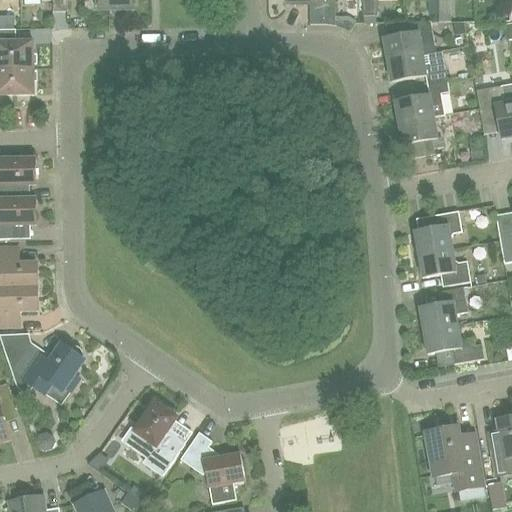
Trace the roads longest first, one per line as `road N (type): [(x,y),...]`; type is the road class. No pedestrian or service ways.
road 1 (residential): [(70,141),(70,57),(85,43),(254,37)]
road 2 (residential): [(149,359),(83,313),(71,285),(70,141)]
road 3 (residential): [(374,193),(366,67),(352,45),(333,36),(254,37)]
road 4 (residential): [(0,481),(90,459),(149,359)]
road 5 (residential): [(384,370),(374,193)]
road 6 (residential): [(511,169),(374,193)]
road 7 (residential): [(384,370),(432,400),(511,386)]
road 8 (residential): [(264,404),(218,403),(149,359)]
road 9 (residential): [(264,404),(367,385),(384,370)]
